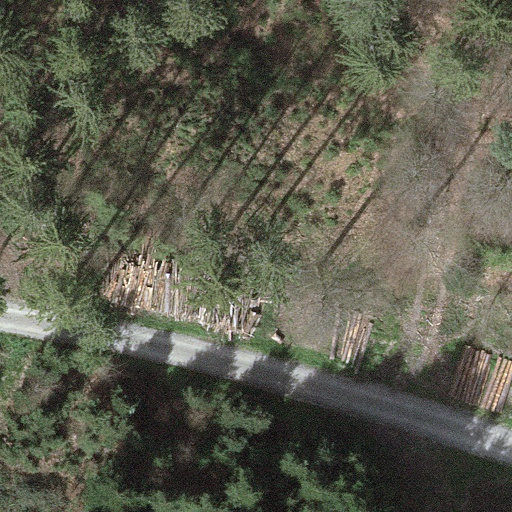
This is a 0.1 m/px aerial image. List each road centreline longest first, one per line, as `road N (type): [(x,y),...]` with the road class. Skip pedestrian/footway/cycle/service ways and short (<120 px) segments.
road 1 (track): [(511,463),(367,406),(0,338)]
road 2 (track): [(367,406),(446,511)]
